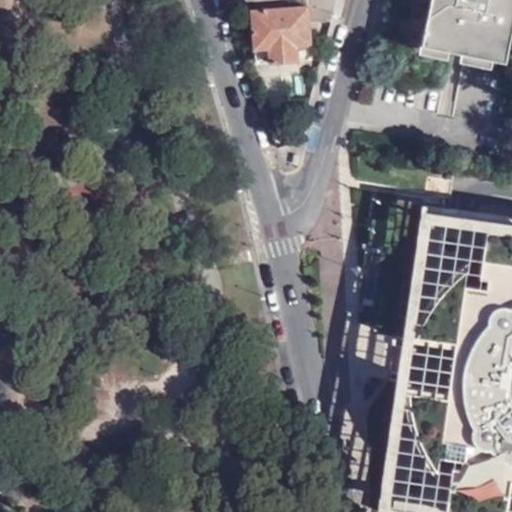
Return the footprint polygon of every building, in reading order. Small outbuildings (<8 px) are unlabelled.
[(310,22),(333,23),(339,1),(339,0),(279,0),(258,0),(258,10),(310,10),(310,22)] [(439,31),(436,44),(505,58),(511,24),(511,0),(430,0),(425,29),(439,31)] [(310,63),(310,22),(310,10),(258,10),(255,10),(256,63),(310,63)] [(422,41),(436,44),(439,31),(425,29),(422,41)] [(511,511),(511,221),(421,207),(376,511),(511,511)] [(351,494),(370,494),(371,477),(351,477),(351,494)]
